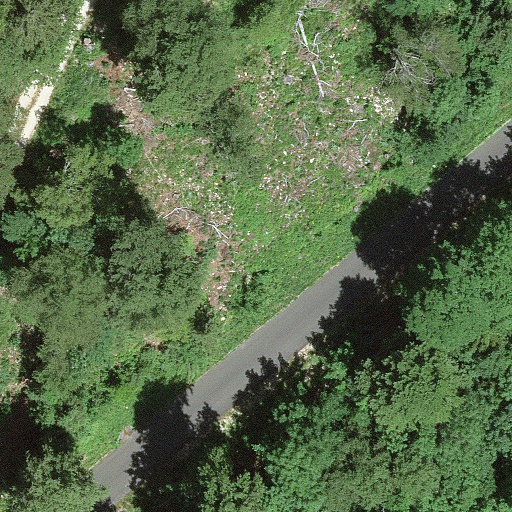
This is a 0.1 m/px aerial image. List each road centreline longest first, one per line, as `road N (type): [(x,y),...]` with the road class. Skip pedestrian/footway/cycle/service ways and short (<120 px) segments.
road 1 (unclassified): [(511,152),(70,511)]
road 2 (track): [(0,189),(85,0)]
